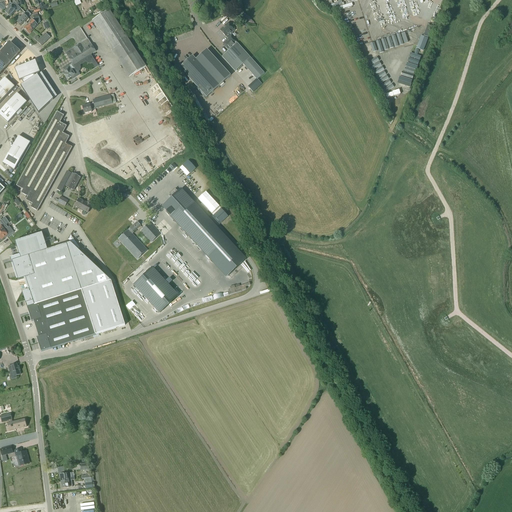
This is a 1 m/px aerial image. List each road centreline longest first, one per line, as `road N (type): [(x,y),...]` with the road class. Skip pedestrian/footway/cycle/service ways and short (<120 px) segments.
road 1 (track): [(499,0),(481,20),(427,170),(449,213),(456,312),(511,356)]
road 2 (unclassified): [(146,217),(125,195),(91,192),(65,92),(8,28)]
road 3 (unclassified): [(49,511),(33,375),(0,268)]
